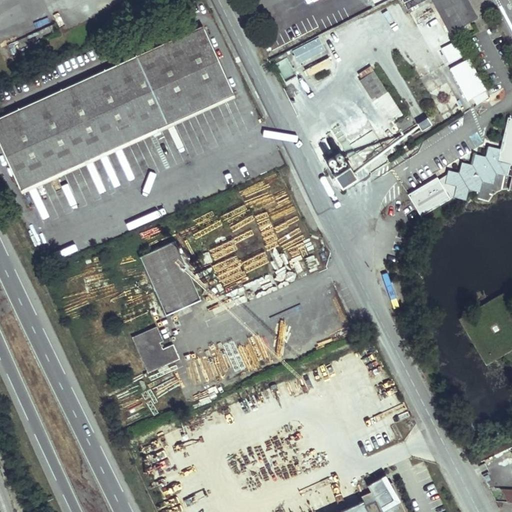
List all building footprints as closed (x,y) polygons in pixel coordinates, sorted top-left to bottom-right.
[(404,0),(405,2),(408,0),(439,0),(451,23),(469,14),(462,0),(404,0)] [(433,0),(447,25),(451,23),(439,0),(433,0)] [(474,11),(468,0),(462,0),(469,14),(474,11)] [(196,16),(0,104),(0,150),(14,181),(227,85),(196,16)] [(440,48),(446,63),(462,58),(456,42),(440,48)] [(328,46),(302,60),(306,67),(331,53),(328,46)] [(329,57),(313,64),(316,72),(333,66),(329,57)] [(469,57),(449,68),(466,102),(487,92),(469,57)] [(383,84),(375,89),(389,111),(396,107),(383,84)] [(407,105),(390,115),(397,125),(413,116),(407,105)] [(511,113),(502,111),(495,144),(483,141),(480,153),(470,150),(468,161),(456,159),(454,170),(443,168),(440,178),(452,181),(450,190),(461,192),(462,189),(483,194),(489,190),(493,186),(497,185),(503,183),(507,184),(511,184),(511,113)] [(423,133),(433,126),(428,118),(418,125),(423,133)] [(357,138),(361,147),(377,142),(374,132),(357,138)] [(322,150),(330,163),(341,156),(344,154),(335,141),(322,150)] [(348,166),(341,156),(330,163),(337,173),(348,166)] [(353,172),(337,182),(345,194),(361,184),(353,172)] [(171,223),(134,240),(160,300),(199,283),(171,223)] [(290,257),(297,273),(307,269),(300,253),(290,257)] [(491,303),(485,303),(482,304),(477,306),(474,309),(471,314),(469,318),(468,323),(469,328),(470,331),(472,336),(476,340),(480,342),(481,343),(486,344),(490,344),(496,343),(501,341),(505,338),(508,334),(510,330),(510,328),(511,327),(511,311),(497,289),(496,292),(493,303),(491,303)] [(483,354),(511,334),(511,327),(510,328),(510,330),(508,334),(505,338),(501,341),(496,343),(490,344),(486,344),(481,343),(480,342),(476,340),(472,336),(470,331),(469,328),(468,323),(469,318),(471,314),(474,309),(477,306),(482,304),(485,303),(491,303),(493,303),(496,292),(459,317),(483,354)] [(143,360),(171,348),(165,333),(158,336),(154,329),(159,327),(152,312),(127,323),(143,360)] [(169,331),(165,333),(171,348),(176,346),(169,331)] [(343,511),(401,511),(387,477),(365,486),(372,501),(343,511)]
